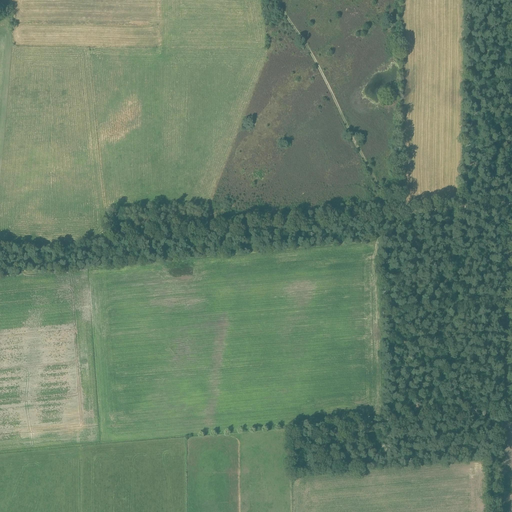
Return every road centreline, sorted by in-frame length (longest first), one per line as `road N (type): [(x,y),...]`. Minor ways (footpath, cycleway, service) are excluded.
road 1 (track): [(390,211),(31,244),(0,239)]
road 2 (track): [(276,0),(390,211)]
road 3 (track): [(503,199),(506,401)]
road 4 (track): [(390,211),(511,199)]
